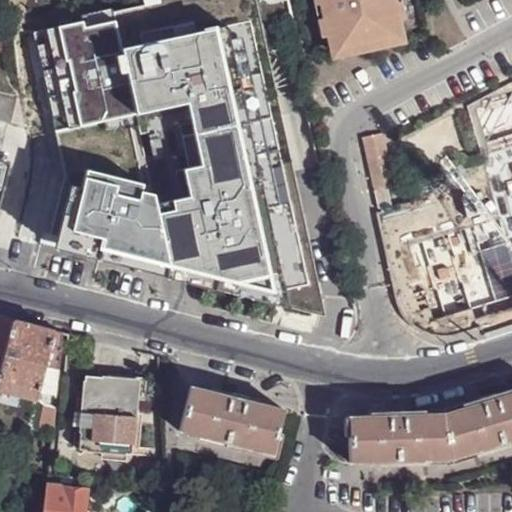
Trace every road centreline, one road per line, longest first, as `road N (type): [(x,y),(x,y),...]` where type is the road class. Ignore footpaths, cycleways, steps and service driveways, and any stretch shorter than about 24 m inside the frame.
road 1 (residential): [(0,287),(326,370)]
road 2 (residential): [(326,370),(396,381),(511,346)]
road 3 (residential): [(305,511),(297,482),(326,370)]
